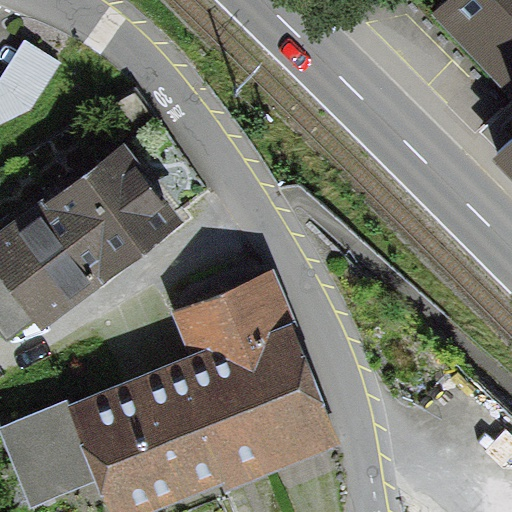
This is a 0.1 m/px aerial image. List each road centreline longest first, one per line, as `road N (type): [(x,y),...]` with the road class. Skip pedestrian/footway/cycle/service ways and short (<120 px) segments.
road 1 (residential): [(380,511),(321,315),(251,189),(145,58),(102,24),(52,0)]
road 2 (primary): [(511,255),(258,0)]
